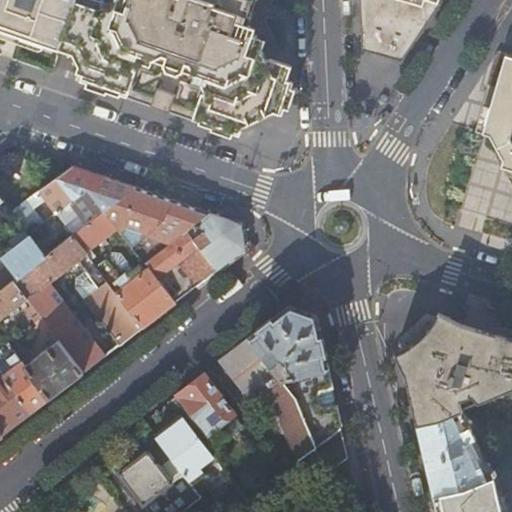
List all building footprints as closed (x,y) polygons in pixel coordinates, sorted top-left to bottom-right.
[(0,0),(0,30),(46,47),(55,51),(58,51),(75,0),(0,0)] [(112,1),(108,0),(75,0),(58,51),(86,61),(81,76),(127,92),(135,71),(133,70),(134,67),(141,63),(149,66),(151,61),(162,65),(165,72),(170,74),(177,76),(183,72),(194,76),(192,81),(200,84),(203,93),(203,95),(201,94),(194,115),(240,131),(243,123),(267,112),(275,115),(283,93),(278,91),(286,67),(269,60),(265,62),(261,53),(265,41),(253,36),(249,26),(252,17),(242,14),(247,0),(114,0),(115,0),(112,1)] [(252,17),(257,0),(247,0),(242,14),(252,17)] [(359,0),(362,51),(401,62),(437,7),(439,0),(359,0)] [(53,56),(55,51),(46,47),(0,30),(0,37),(24,46),(53,56)] [(86,61),(58,51),(57,55),(67,59),(75,73),(81,76),(86,61)] [(511,57),(505,55),(493,94),(482,132),(511,186),(511,57)] [(288,95),(287,67),(286,67),(278,91),(283,93),(288,95)] [(127,92),(81,76),(79,81),(85,83),(84,86),(95,90),(118,98),(119,95),(126,97),(127,92)] [(154,89),(147,108),(167,115),(174,96),(154,89)] [(277,115),(288,101),(288,95),(283,93),(275,115),(277,115)] [(197,126),(231,137),(232,135),(238,137),(240,131),(194,115),(192,121),(198,123),(197,126)] [(57,213),(64,208),(105,178),(79,169),(72,167),(39,190),(57,213)] [(104,213),(135,189),(112,180),(105,178),(64,208),(67,212),(73,207),(87,225),(104,213)] [(118,230),(143,264),(163,249),(209,215),(143,192),(135,189),(104,213),(118,230)] [(24,230),(28,235),(43,224),(26,200),(10,212),(24,230)] [(90,251),(118,230),(104,213),(87,225),(72,237),(87,255),(90,260),(91,261),(95,258),(90,251)] [(178,264),(196,288),(246,250),(241,226),(209,215),(163,249),(176,265),(178,264)] [(28,235),(24,230),(8,242),(13,249),(30,237),(28,235)] [(17,279),(46,257),(30,237),(13,249),(5,255),(2,251),(0,253),(0,256),(7,265),(17,279)] [(87,255),(72,237),(46,257),(17,279),(12,282),(26,301),(49,283),(78,261),(87,255)] [(143,264),(175,304),(196,288),(178,264),(176,265),(163,249),(143,264)] [(90,260),(87,255),(78,261),(86,272),(78,278),(77,287),(85,299),(120,346),(143,329),(97,269),(96,267),(91,261),(90,260)] [(167,310),(175,304),(143,264),(131,273),(121,281),(105,260),(96,267),(97,269),(143,329),(167,310)] [(17,279),(7,265),(0,270),(0,291),(12,282),(17,279)] [(0,320),(26,301),(12,282),(0,291),(0,320)] [(67,308),(49,283),(26,301),(37,314),(41,320),(45,325),(67,308)] [(83,374),(105,357),(67,308),(45,325),(58,342),(83,374)] [(281,380),(327,369),(315,319),(291,309),(258,335),(250,340),(278,377),(281,380)] [(36,323),(41,320),(37,314),(33,318),(36,323)] [(511,340),(478,330),(442,320),(441,328),(411,359),(401,362),(417,427),(438,422),(462,412),(500,396),(508,393),(511,390),(511,340)] [(235,352),(219,364),(238,388),(244,396),(247,400),(278,377),(250,340),(235,352)] [(12,351),(15,355),(20,351),(13,341),(7,345),(12,351)] [(77,378),(83,374),(58,342),(52,346),(49,342),(43,346),(46,350),(25,367),(50,399),(77,378)] [(46,402),(50,399),(25,367),(15,355),(12,351),(8,355),(10,359),(8,361),(14,369),(2,378),(31,414),(46,402)] [(293,397),(317,448),(341,430),(327,369),(281,380),(286,387),(293,397)] [(183,392),(178,396),(216,446),(227,437),(219,427),(234,416),(203,376),(183,392)] [(18,424),(31,414),(2,378),(0,379),(0,433),(2,436),(18,424)] [(265,392),(299,462),(315,450),(317,448),(293,397),(286,387),(281,380),(265,392)] [(510,420),(511,419),(511,398),(508,393),(500,396),(510,420)] [(467,487),(494,476),(498,474),(495,469),(493,470),(489,462),(486,463),(471,431),(478,428),(475,421),(468,424),(462,412),(438,422),(417,427),(425,461),(433,496),(467,487)] [(219,427),(227,437),(241,426),(234,416),(219,427)] [(169,429),(156,439),(162,447),(184,476),(186,478),(192,487),(206,476),(199,468),(213,457),(183,418),(169,429)] [(331,471),(348,459),(344,445),(341,430),(317,448),(315,450),(331,471)] [(172,485),(184,476),(162,447),(150,457),(154,461),(158,465),(157,466),(172,485)] [(182,511),(201,498),(192,487),(186,478),(184,476),(172,485),(157,466),(158,465),(154,461),(150,457),(148,454),(146,455),(145,454),(141,453),(133,459),(133,463),(134,464),(120,476),(136,499),(146,511),(182,511)] [(213,457),(199,468),(206,476),(220,466),(213,457)] [(502,511),(494,476),(467,487),(433,496),(436,511),(502,511)]
